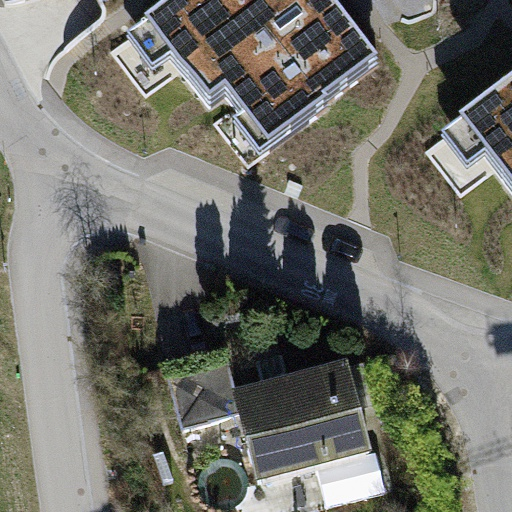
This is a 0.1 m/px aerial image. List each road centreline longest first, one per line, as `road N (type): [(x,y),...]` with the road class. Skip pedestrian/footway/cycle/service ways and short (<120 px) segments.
road 1 (residential): [(69,511),(38,278),(47,197),(129,205),(394,328),(436,363)]
road 2 (residential): [(436,363),(496,511)]
